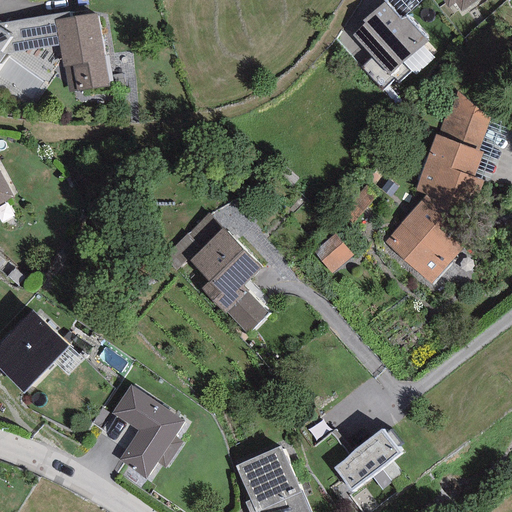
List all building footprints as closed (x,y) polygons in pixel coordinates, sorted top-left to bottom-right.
[(394,0),(410,17),(429,0),(394,0)] [(442,0),(447,8),(455,3),(460,11),(478,0),(442,0)] [(385,2),(363,21),(365,24),(352,35),(388,76),(427,42),(405,16),(401,20),(385,2)] [(0,23),(0,66),(7,57),(10,53),(59,45),(55,20),(69,18),(68,12),(0,23)] [(55,20),(59,45),(62,68),(65,68),(68,92),(109,86),(97,14),(69,18),(55,20)] [(454,90),(438,137),(478,151),(494,105),(454,90)] [(438,137),(435,135),(414,191),(426,196),(385,242),(433,284),(487,219),(471,213),(483,182),(473,178),(482,153),(478,151),(438,137)] [(0,204),(14,197),(0,171),(0,204)] [(188,260),(223,228),(209,214),(162,257),(175,272),(188,260)] [(223,228),(188,260),(209,280),(200,289),(245,336),(270,312),(243,285),(261,268),(223,228)] [(336,274),(359,257),(347,241),(324,257),(336,274)] [(32,311),(0,344),(0,370),(23,393),(68,346),(32,311)] [(185,421),(130,385),(111,414),(137,431),(119,459),(147,477),(157,462),(166,468),(183,442),(174,436),(185,421)] [(382,429),(332,468),(351,493),(402,454),(382,429)] [(280,446),(235,466),(250,500),(245,502),(248,511),(311,511),(302,490),(300,491),(280,446)]
